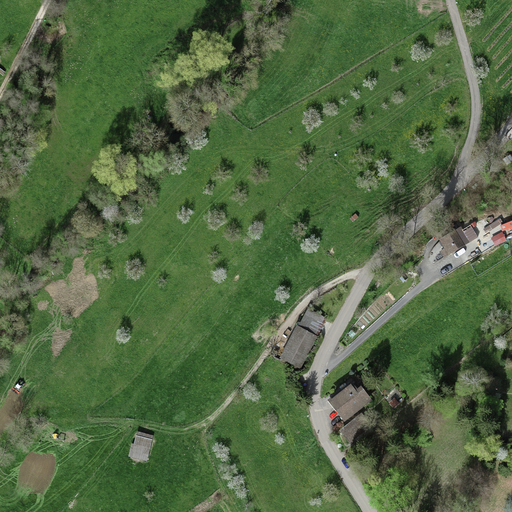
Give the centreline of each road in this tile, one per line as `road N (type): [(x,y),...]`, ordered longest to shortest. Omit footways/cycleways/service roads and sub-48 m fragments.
road 1 (residential): [(322,436),(317,378),(355,290),(403,230),(451,189)]
road 2 (residential): [(451,189),(475,102),(451,0)]
road 3 (track): [(262,357),(313,296),(373,267)]
